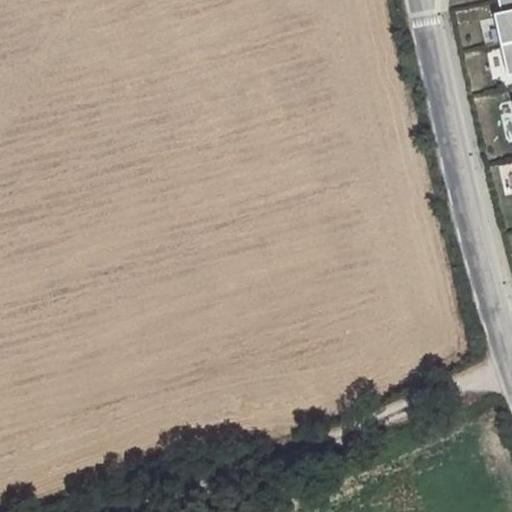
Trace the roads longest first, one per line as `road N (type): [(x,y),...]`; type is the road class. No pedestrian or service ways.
road 1 (track): [(509,370),(125,511)]
road 2 (unclassified): [(511,375),(417,0)]
